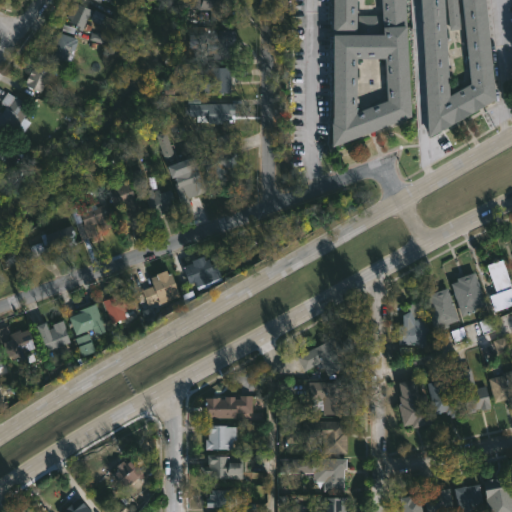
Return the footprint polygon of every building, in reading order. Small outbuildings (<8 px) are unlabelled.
[(114,0),(112,4),(104,0),(99,0),(95,9),(79,1),(79,0),(114,0)] [(233,0),(233,1),(228,1),(228,17),(221,17),(221,20),(209,20),(209,10),(198,10),(183,5),(184,0),(233,0)] [(352,0),(352,29),(328,29),(328,0),(352,0)] [(401,0),(409,115),(330,144),(330,33),(355,33),(355,14),(379,14),(378,0),(401,0)] [(484,0),(494,99),(427,137),(419,0),(442,0),(448,96),(469,83),(460,0),(484,0)] [(455,0),(459,29),(448,30),(444,0),(455,0)] [(76,3),(92,12),(93,9),(103,14),(97,25),(86,18),(81,27),(69,21),(70,19),(65,17),(71,4),(74,6),(76,3)] [(206,26),(206,33),(217,33),(216,29),(220,28),(234,29),(234,43),(231,43),(231,58),(211,58),(211,54),(205,54),(205,46),(193,46),(193,41),(187,41),(187,33),(193,33),(193,26),(206,26)] [(73,41),(75,42),(71,53),(73,53),(71,58),(64,56),(63,60),(50,55),(53,46),(49,44),(51,40),(53,41),(57,32),(74,38),(73,41)] [(38,64),(51,70),(48,76),(47,75),(38,92),(24,85),(25,82),(24,82),(30,69),(31,70),(33,66),(36,67),(38,64)] [(230,92),(193,92),(193,70),(205,70),(205,67),(233,67),(233,85),(230,85),(230,92)] [(0,100),(5,92),(25,103),(24,105),(28,108),(22,117),(30,122),(23,133),(16,128),(12,135),(0,127),(0,107),(2,104),(0,102),(0,100)] [(233,104),(233,122),(228,122),(228,123),(206,123),(206,116),(202,116),(202,104),(233,104)] [(158,135),(164,161),(173,159),(168,133),(158,135)] [(222,169),(225,177),(211,182),(208,175),(206,176),(200,159),(213,154),(211,149),(219,145),(216,137),(227,134),(233,151),(230,152),(235,164),(222,169)] [(0,146),(8,152),(3,159),(0,156),(0,146)] [(194,166),(205,191),(194,194),(192,187),(183,189),(187,200),(179,202),(173,184),(174,183),(171,174),(194,166)] [(131,180),(145,217),(119,226),(115,215),(126,210),(124,204),(112,208),(107,189),(131,180)] [(159,213),(151,216),(142,192),(162,184),(172,208),(159,213)] [(71,197),(76,208),(92,202),(95,207),(101,205),(110,226),(100,230),(97,222),(93,224),(96,232),(94,233),(95,235),(82,240),(65,200),(71,197)] [(70,225),(73,235),(71,235),(74,244),(32,258),(27,246),(39,241),(36,234),(41,233),(42,234),(70,225)] [(207,259),(210,265),(214,263),(219,277),(195,287),(193,281),(188,283),(181,267),(207,259)] [(511,304),(501,308),(493,311),(488,296),(495,294),(485,265),(501,260),(511,293),(511,304)] [(162,272),(163,275),(169,273),(178,296),(159,304),(158,301),(140,308),(135,296),(141,293),(140,290),(152,286),(149,278),(162,272)] [(474,311),(461,316),(449,284),(456,281),(455,279),(473,272),(484,305),(474,309),(474,311)] [(446,289),(458,320),(434,329),(423,300),(430,297),(428,293),(437,290),(438,292),(446,289)] [(123,292),(132,315),(110,323),(100,301),(123,292)] [(95,307),(104,332),(95,335),(92,328),(74,335),(67,317),(76,314),(75,311),(94,304),(95,307)] [(408,310),(413,319),(420,315),(424,323),(428,331),(426,331),(426,333),(430,340),(424,342),(426,345),(416,347),(416,345),(397,345),(397,344),(394,344),(394,322),(400,322),(400,314),(408,310)] [(492,330),(454,344),(450,332),(488,318),(492,330)] [(58,320),(67,341),(43,350),(32,325),(41,321),(44,329),(50,327),(49,324),(58,320)] [(0,328),(6,326),(9,333),(18,330),(19,332),(26,329),(34,348),(22,353),(24,358),(17,361),(14,354),(6,357),(0,343),(0,328)] [(348,364),(326,376),(325,374),(315,379),(309,368),(302,371),(295,358),(333,337),(348,364)] [(469,368),(474,389),(485,386),(489,403),(473,406),(474,410),(465,413),(455,372),(469,368)] [(511,371),(511,405),(508,406),(506,400),(493,403),(487,379),(511,371)] [(414,379),(420,401),(424,400),(430,424),(411,429),(410,424),(402,426),(396,405),(400,404),(398,397),(400,396),(397,383),(414,379)] [(439,380),(443,393),(454,390),(461,415),(451,418),(450,413),(447,414),(446,411),(434,414),(425,384),(439,380)] [(345,385),(344,415),(321,415),(322,410),(311,410),(311,399),(307,399),(308,382),(343,383),(343,385),(345,385)] [(250,396),(251,417),(204,417),(204,398),(218,397),(218,400),(223,400),(223,397),(233,397),(233,400),(238,400),(238,396),(250,396)] [(345,434),(345,453),(323,453),(323,438),(302,438),(302,422),(345,421),(345,434)] [(211,425),(235,427),(235,440),(231,440),(231,450),(204,450),(204,440),(206,440),(205,425),(211,425)] [(213,456),(213,457),(228,456),(228,462),(238,462),(238,475),(225,475),(225,480),(207,479),(207,475),(202,475),(202,467),(207,467),(207,465),(205,465),(205,456),(213,456)] [(343,472),(343,492),(323,492),(323,482),(311,481),(311,473),(278,474),(278,459),(346,459),(346,472),(343,472)] [(130,460),(144,476),(139,481),(136,477),(122,490),(110,476),(116,471),(113,468),(121,461),(124,465),(130,460)] [(506,478),(511,506),(511,511),(486,511),(482,491),(489,490),(487,480),(506,478)] [(478,485),(483,509),(477,510),(477,511),(457,511),(453,489),(478,485)] [(452,511),(425,511),(422,496),(434,494),(433,491),(448,488),(452,511)] [(237,508),(204,508),(205,498),(207,498),(207,495),(210,495),(210,491),(237,491),(237,508)] [(410,496),(411,499),(418,498),(421,511),(400,511),(398,499),(410,496)] [(88,511),(60,511),(77,498),(88,511)] [(345,511),(321,511),(322,498),(345,498),(345,511)]
